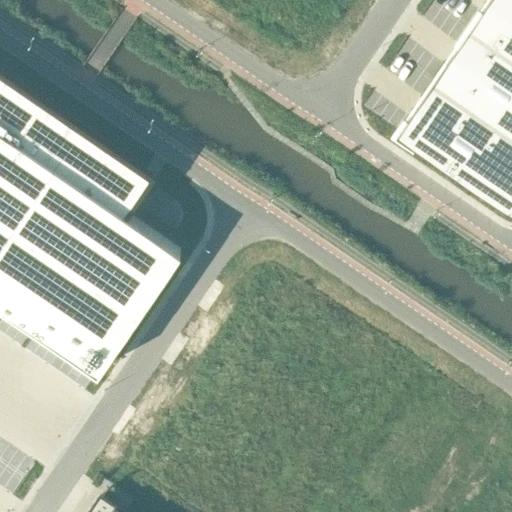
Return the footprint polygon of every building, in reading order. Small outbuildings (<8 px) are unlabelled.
[(511,0),(486,0),(468,26),(511,55),(511,0)] [(511,55),(468,26),(432,79),(511,134),(511,55)] [(0,300),(98,368),(181,247),(125,209),(151,171),(0,67),(0,300)] [(511,134),(432,79),(395,133),(510,211),(511,210),(511,134)] [(257,457),(294,404),(212,347),(174,402),(257,457)] [(511,413),(431,358),(325,511),(478,511),(479,511),(511,462),(511,413)] [(147,421),(121,458),(152,479),(177,442),(147,421)] [(177,442),(152,479),(171,493),(197,455),(177,442)] [(197,455),(171,493),(191,506),(217,469),(197,455)] [(217,469),(191,506),(199,511),(216,511),(237,482),(217,469)] [(237,482),(216,511),(245,511),(256,496),(237,482)] [(100,490),(85,511),(131,511),(122,505),(100,490)] [(256,496),(245,511),(275,511),(277,510),(256,496)]
